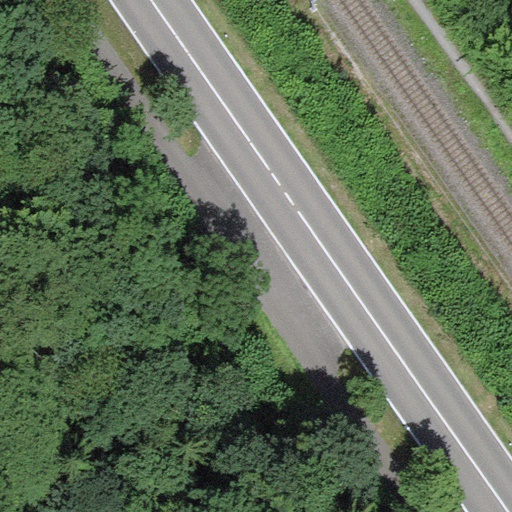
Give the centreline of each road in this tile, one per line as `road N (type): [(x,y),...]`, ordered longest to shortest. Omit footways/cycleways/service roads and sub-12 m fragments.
road 1 (primary): [(495,511),(138,0)]
road 2 (track): [(430,0),(511,111)]
